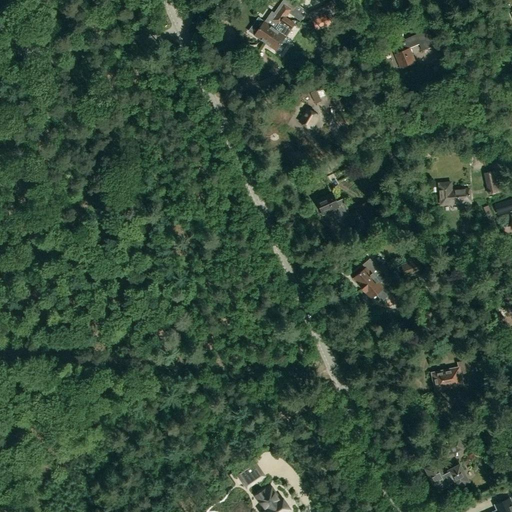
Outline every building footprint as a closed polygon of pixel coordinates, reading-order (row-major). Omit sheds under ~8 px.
[(274,29),(284,16),(285,18),(286,17),(291,10),(293,11),(297,4),(291,0),(283,0),(274,13),(276,14),(269,25),(259,17),(253,25),(259,29),(255,35),(265,42),(275,30),(274,29)] [(310,20),(330,12),(327,5),(307,13),(310,20)] [(327,14),(312,20),(316,30),(332,24),(331,23),(334,22),(330,14),(328,15),(327,14)] [(295,24),(286,17),(285,18),(284,16),(274,29),(275,30),(265,42),(276,50),(280,44),(285,46),(289,40),(286,38),(295,24)] [(423,34),(416,36),(416,34),(404,39),(405,41),(400,43),(403,50),(395,54),(401,67),(415,62),(408,46),(418,42),(422,50),(428,47),(423,34)] [(316,92),(311,94),(315,103),(320,101),(316,92)] [(307,126),(308,123),(313,126),(319,116),(307,109),(301,118),(302,118),(300,122),(307,126)] [(485,174),(489,194),(498,192),(494,172),(485,174)] [(438,184),(440,205),(470,202),(469,189),(451,191),(450,183),(438,184)] [(320,209),(321,212),(323,213),(323,214),(324,214),(326,218),(334,214),(336,219),(349,213),(344,203),(342,204),(340,200),(335,202),(332,194),(317,201),(320,207),(320,209)] [(511,210),(511,201),(511,199),(494,204),(498,215),(511,210)] [(356,206),(366,227),(376,222),(366,201),(356,206)] [(402,220),(410,238),(422,233),(415,215),(402,220)] [(419,258),(401,264),(405,278),(424,272),(419,258)] [(362,265),(366,268),(354,278),(362,288),(386,268),(382,264),(377,268),(370,259),(362,265)] [(371,298),(378,292),(381,296),(386,292),(378,283),(386,277),(385,276),(389,272),(386,268),(362,288),(371,298)] [(473,331),(467,327),(460,338),(466,342),(473,331)] [(450,393),(455,392),(456,390),(456,387),(463,385),(460,374),(474,371),(473,367),(487,365),(485,357),(457,362),(458,367),(431,372),(435,391),(446,388),(447,392),(450,393)] [(240,444),(244,448),(252,441),(249,437),(240,444)] [(464,449),(459,438),(441,446),(446,457),(464,449)] [(426,469),(437,490),(447,485),(449,488),(454,485),(456,489),(470,482),(460,463),(447,470),(448,473),(443,476),(436,464),(426,469)] [(238,475),(248,489),(264,478),(254,464),(238,475)] [(265,511),(287,511),(289,509),(283,500),(281,502),(271,488),(265,492),(264,490),(256,496),(267,511),(265,511)] [(497,510),(493,511),(511,511),(511,504),(509,498),(495,505),(497,510)]
